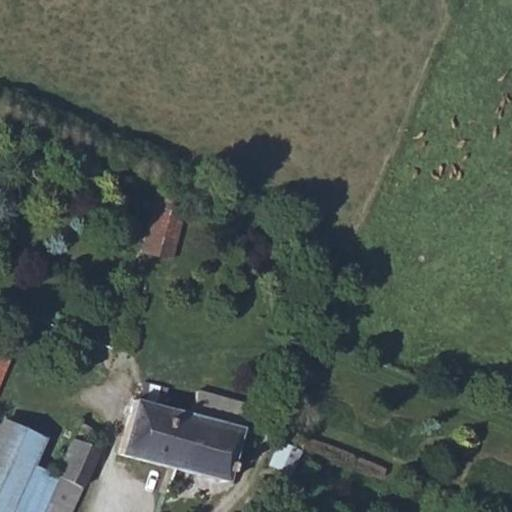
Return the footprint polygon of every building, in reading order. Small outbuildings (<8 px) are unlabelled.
[(192,198),(162,189),(156,208),(186,217),(192,198)] [(186,217),(156,208),(146,248),(176,257),(186,217)] [(145,297),(134,294),(130,311),(140,314),(145,297)] [(21,341),(0,332),(0,389),(1,390),(21,341)] [(123,455),(180,468),(195,414),(163,406),(170,385),(145,378),(138,401),(136,401),(123,455)] [(243,442),(251,407),(200,393),(195,414),(180,468),(233,482),(240,454),(250,456),(253,444),(243,442)] [(43,511),(63,467),(41,457),(51,432),(7,413),(0,427),(0,511),(43,511)] [(99,422),(87,415),(63,467),(43,511),(74,511),(106,441),(94,434),(99,422)] [(303,431),(295,425),(288,442),(285,440),(274,466),(291,473),(301,452),(304,441),(302,440),(304,435),(303,431)]
